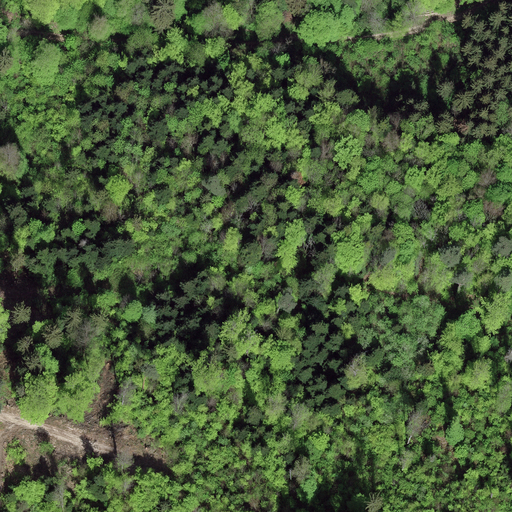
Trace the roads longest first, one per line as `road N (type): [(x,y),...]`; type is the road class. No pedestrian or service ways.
road 1 (track): [(0,296),(120,294),(214,275),(511,308)]
road 2 (track): [(507,0),(471,16),(359,40),(59,40),(0,31)]
road 3 (track): [(4,418),(58,480),(100,511)]
road 4 (track): [(0,417),(127,456)]
